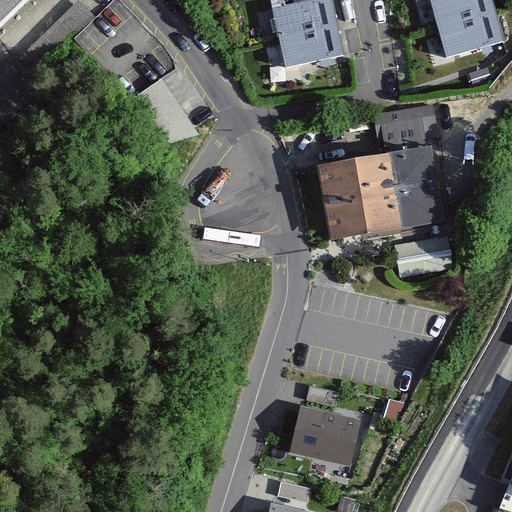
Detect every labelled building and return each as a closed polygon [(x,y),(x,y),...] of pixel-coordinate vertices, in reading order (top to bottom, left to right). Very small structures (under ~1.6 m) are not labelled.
[(0,0),(0,22),(22,0),(0,0)] [(280,40),(334,28),(328,0),(320,0),(273,10),(280,40)] [(440,30),(494,15),(490,0),(434,0),(432,1),(440,30)] [(494,15),(440,30),(448,57),(485,46),(502,42),(494,15)] [(334,28),(280,40),(286,67),(340,55),(334,28)] [(0,126),(39,100),(9,56),(0,62),(0,126)] [(197,137),(161,81),(136,98),(166,144),(197,137)] [(319,167),(331,240),(442,222),(430,147),(425,148),(424,140),(435,138),(430,107),(375,116),(380,147),(385,146),(387,156),(319,167)] [(507,145),(480,143),(475,198),(502,200),(507,145)] [(402,267),(446,261),(442,235),(398,241),(402,267)] [(302,407),(291,452),(350,466),(361,421),(302,407)] [(308,511),(272,503),(270,511),(308,511)]
